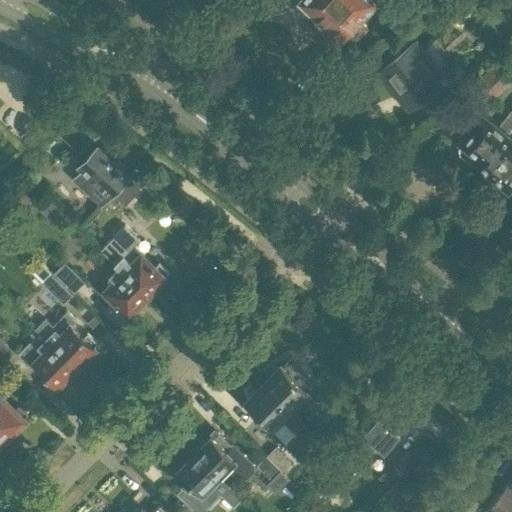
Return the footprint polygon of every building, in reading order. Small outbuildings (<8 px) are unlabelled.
[(302,0),(301,2),(301,7),(311,16),(315,14),(323,22),(322,23),(322,25),(321,27),(321,30),(321,32),(322,35),(323,37),(325,39),(327,40),(330,41),(332,42),(334,41),(337,41),(340,39),(346,33),(356,42),(369,28),(359,18),(375,0),(302,0)] [(411,108),(448,77),(417,40),(380,71),(411,108)] [(511,49),(504,57),(503,56),(476,80),(493,98),(511,81),(511,49)] [(487,167),(511,137),(511,111),(505,120),(509,122),(504,129),(484,113),(462,140),(464,141),(460,146),(460,152),(467,158),(474,157),(487,167)] [(511,137),(487,167),(510,186),(511,183),(511,137)] [(100,201),(126,173),(99,147),(81,165),(84,168),(75,178),(100,201)] [(129,175),(126,173),(100,201),(103,204),(99,208),(111,219),(125,205),(124,205),(141,187),(129,175)] [(65,213),(45,192),(36,201),(56,222),(65,213)] [(0,203),(10,214),(20,204),(9,193),(0,202),(0,203)] [(0,231),(11,220),(0,210),(0,231)] [(155,265),(134,244),(148,230),(138,221),(106,253),(118,265),(124,270),(148,294),(168,274),(168,273),(170,271),(160,261),(158,263),(157,263),(155,265)] [(75,291),(85,281),(66,261),(55,271),(75,291)] [(128,314),(148,294),(124,270),(118,265),(110,273),(115,279),(105,289),(118,302),(117,303),(117,304),(115,306),(125,316),(127,314),(128,314)] [(64,302),(73,293),(53,273),(44,282),(64,302)] [(84,335),(72,323),(77,319),(68,310),(54,324),(46,317),(38,325),(79,364),(96,347),(94,345),(99,341),(89,331),(84,335)] [(79,364),(38,325),(32,332),(35,336),(20,351),(32,363),(35,360),(48,372),(44,376),(54,386),(58,382),(59,383),(79,364)] [(0,353),(6,360),(15,351),(0,336),(0,353)] [(292,357),(284,365),(283,364),(282,366),(277,366),(273,371),(273,375),(266,382),(264,382),(290,408),(312,386),(300,374),(305,369),(292,357)] [(269,430),(290,408),(264,382),(262,382),(257,387),(257,391),(247,401),(260,415),(257,418),(269,430)] [(386,451),(401,433),(400,431),(416,412),(411,408),(419,398),(405,386),(365,433),(360,429),(344,448),(361,463),(377,443),(386,451)] [(0,394),(0,430),(6,437),(25,417),(24,416),(28,412),(19,403),(15,407),(1,393),(0,394)] [(337,428),(329,436),(337,444),(345,436),(337,428)] [(222,479),(228,485),(239,474),(242,477),(248,477),(254,471),(254,464),(241,451),(240,453),(232,446),(228,450),(222,444),(226,440),(218,432),(214,436),(213,435),(206,442),(203,441),(196,448),(197,451),(195,453),(222,479)] [(327,445),(322,450),(330,457),(335,452),(327,445)] [(281,469),(290,460),(276,446),(266,455),(281,469)] [(407,451),(396,463),(405,472),(416,460),(407,451)] [(241,498),(228,485),(222,479),(195,453),(179,470),(176,474),(188,486),(179,495),(196,511),(200,511),(220,493),(233,506),(241,498)] [(271,479),(281,469),(266,455),(257,465),(271,479)] [(426,483),(437,469),(423,458),(412,472),(426,483)] [(387,485),(399,473),(391,464),(379,476),(387,485)] [(398,510),(418,486),(404,474),(381,496),(398,510)] [(493,511),(511,511),(511,484),(509,482),(488,507),(493,511)]
